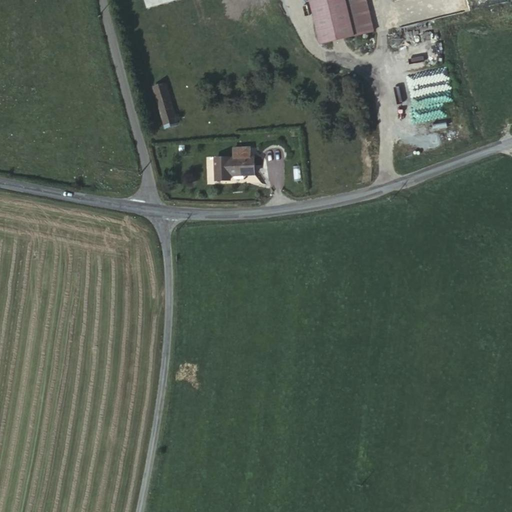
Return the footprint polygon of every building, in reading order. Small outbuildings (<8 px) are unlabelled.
[(312,0),(322,43),(336,39),(324,0),(312,0)] [(324,0),(336,39),(372,31),(364,0),(324,0)] [(165,83),(152,87),(164,126),(176,122),(165,83)] [(283,105),(263,110),(265,117),(285,112),(283,105)] [(214,160),(215,181),(229,180),(228,177),(253,175),(252,158),(249,158),(248,149),(232,149),(233,159),(214,160)]
